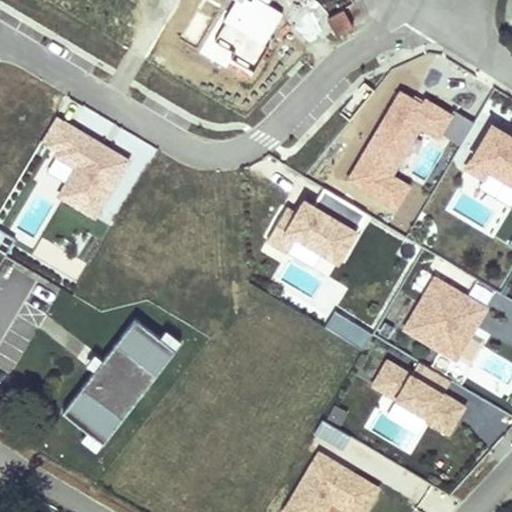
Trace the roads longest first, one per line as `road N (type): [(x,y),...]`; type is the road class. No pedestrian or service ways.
road 1 (residential): [(404,0),(262,139),(222,152),(182,142),(0,42)]
road 2 (residential): [(103,511),(0,449)]
